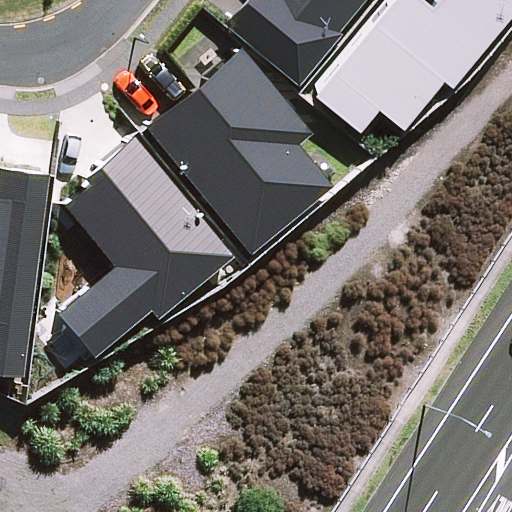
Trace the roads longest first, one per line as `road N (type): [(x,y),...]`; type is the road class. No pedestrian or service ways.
road 1 (secondary): [(427,511),(511,387)]
road 2 (residential): [(121,0),(75,40),(20,57),(0,54)]
